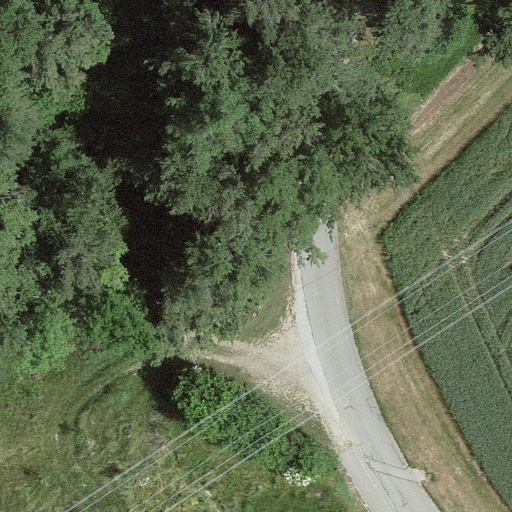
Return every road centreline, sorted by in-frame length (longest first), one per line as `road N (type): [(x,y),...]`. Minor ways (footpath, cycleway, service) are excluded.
road 1 (unclassified): [(356,0),(329,71),(316,208),(326,326),(360,441),(408,511)]
road 2 (track): [(336,361),(287,363),(71,309),(0,300)]
